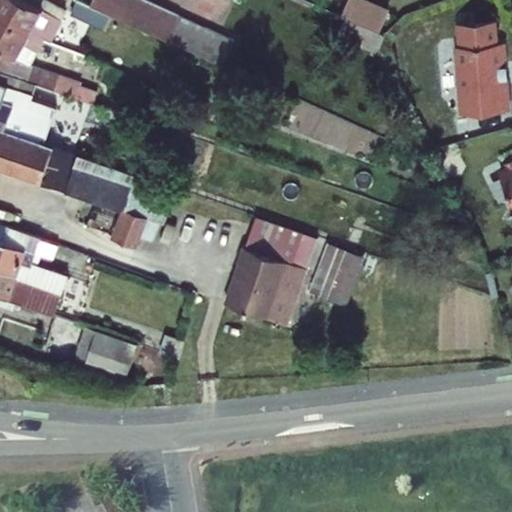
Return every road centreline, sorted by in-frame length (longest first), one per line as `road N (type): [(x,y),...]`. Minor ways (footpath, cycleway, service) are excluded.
road 1 (residential): [(123,441),(511,397)]
road 2 (residential): [(123,441),(0,423)]
road 3 (residential): [(0,447),(123,441)]
